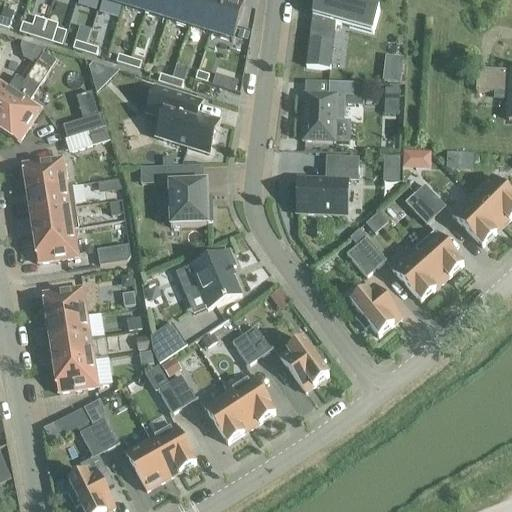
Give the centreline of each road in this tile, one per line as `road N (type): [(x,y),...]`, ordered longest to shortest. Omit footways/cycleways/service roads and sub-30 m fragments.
road 1 (residential): [(382,395),(259,229),(251,197),(275,0)]
road 2 (residential): [(201,511),(382,395)]
road 3 (residential): [(9,338),(40,511)]
road 4 (residential): [(382,395),(511,281)]
